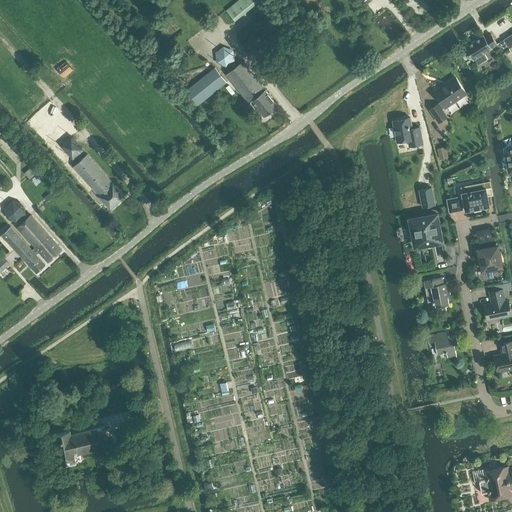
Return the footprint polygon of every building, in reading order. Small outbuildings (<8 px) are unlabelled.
[(260,0),(238,0),(226,10),(235,21),(260,0)] [(489,57),(485,51),(498,43),(492,32),(486,36),(484,34),(466,45),(475,58),(476,57),(480,63),(489,57)] [(215,53),(216,63),(226,68),(235,61),(233,50),(223,46),(215,53)] [(226,73),(248,99),(249,102),(252,99),(265,115),(278,104),(243,59),(226,73)] [(56,68),(63,77),(72,70),(66,61),(56,68)] [(186,90),(197,104),(227,80),(216,66),(186,90)] [(441,101),(438,104),(438,103),(431,108),(440,121),(446,116),(441,108),(444,106),(445,106),(467,92),(456,76),(434,91),(441,101)] [(229,84),(226,87),(231,93),(234,90),(229,84)] [(413,128),(411,117),(394,120),(398,141),(409,139),(410,146),(423,143),(420,126),(413,128)] [(59,143),(71,158),(83,148),(70,133),(59,143)] [(446,146),(437,149),(440,160),(449,157),(446,146)] [(73,166),(110,208),(125,196),(88,153),(73,166)] [(23,172),(28,178),(37,171),(32,164),(23,172)] [(30,179),(36,186),(48,177),(42,170),(30,179)] [(461,186),(462,192),(466,210),(490,205),(486,187),(485,182),(475,184),(461,186)] [(420,189),(423,206),(435,204),(432,187),(420,189)] [(43,197),(46,201),(53,195),(50,191),(43,197)] [(460,197),(448,199),(450,211),(463,209),(460,197)] [(2,206),(4,215),(6,218),(15,221),(24,213),(22,204),(19,201),(10,198),(2,206)] [(437,214),(411,219),(411,222),(409,223),(411,230),(413,229),(414,235),(412,235),(413,242),(415,242),(416,245),(442,240),(437,214)] [(11,226),(2,234),(37,272),(40,269),(46,264),(37,254),(39,251),(49,261),(62,249),(30,215),(17,227),(37,248),(34,251),(11,226)] [(481,248),(479,249),(480,257),(481,256),(483,262),(481,262),(483,270),(485,269),(487,279),(495,277),(493,269),(499,268),(500,266),(502,266),(501,263),(502,262),(501,257),(500,256),(498,245),(496,245),(495,238),(479,241),(481,248)] [(444,277),(424,281),(429,302),(433,301),(434,302),(435,302),(436,307),(449,304),(447,291),(450,290),(448,282),(445,283),(444,277)] [(503,288),(492,291),(490,291),(492,300),(493,300),(493,303),(485,304),(488,319),(511,314),(509,299),(505,300),(503,288)] [(448,330),(428,334),(430,347),(436,346),(438,352),(445,351),(447,351),(448,356),(457,354),(456,349),(459,348),(456,334),(449,336),(448,330)] [(511,340),(501,343),(502,350),(503,349),(504,353),(495,355),(498,371),(511,368),(511,340)] [(227,382),(220,383),(222,391),(229,390),(227,382)] [(109,447),(105,427),(71,434),(70,430),(55,434),(62,465),(76,461),(74,455),(109,447)] [(511,490),(511,468),(508,469),(507,467),(486,471),(487,478),(479,479),(482,492),(490,491),(491,497),(511,493),(511,491),(511,490)] [(211,481),(204,483),(206,490),(207,490),(207,492),(214,490),(211,481)]
